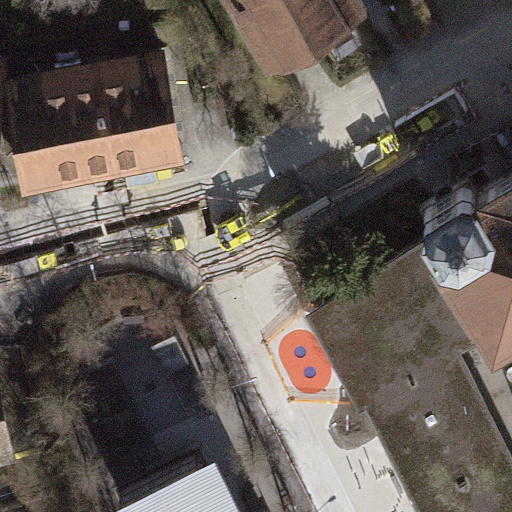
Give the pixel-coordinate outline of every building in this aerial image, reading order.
[(239,0),(278,63),(312,42),(304,29),(351,0),(239,0)] [(7,84),(21,173),(179,148),(164,59),(82,72),(80,57),(56,61),(58,76),(7,84)] [(488,324),(493,334),(511,322),(511,169),(479,189),(466,174),(418,202),(434,231),(488,324)] [(488,324),(434,231),(310,302),(358,392),(366,389),(427,511),(511,511),(511,463),(452,342),(488,324)] [(250,511),(216,443),(106,497),(113,511),(250,511)]
